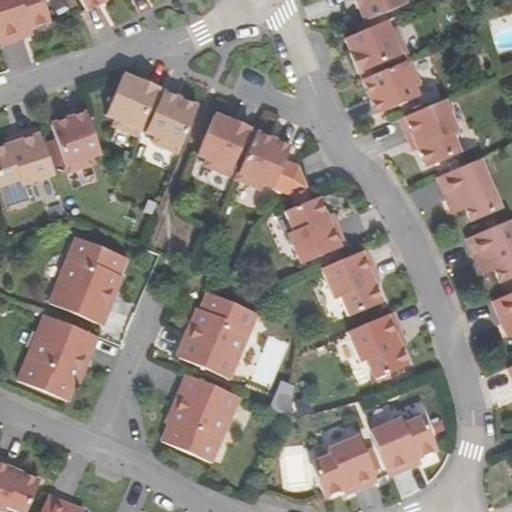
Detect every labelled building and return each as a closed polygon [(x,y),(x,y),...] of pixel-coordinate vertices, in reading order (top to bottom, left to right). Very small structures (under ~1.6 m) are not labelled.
[(46,22),(37,0),(0,0),(0,44),(22,36),(20,32),(28,29),(46,22)] [(350,0),(355,9),(357,10),(363,23),(365,23),(367,29),(381,23),(378,17),(402,7),(399,0),(350,0)] [(388,32),(384,22),(381,23),(367,29),(344,39),(350,54),(349,56),(357,74),(360,75),(362,81),(379,74),(376,67),(405,54),(395,30),(388,32)] [(419,86),(409,61),(379,74),(362,81),(360,82),(375,116),(417,99),(413,88),(419,86)] [(129,137),(149,88),(128,80),(127,83),(114,77),(97,117),(106,120),(104,127),(129,137)] [(194,109),(155,93),(148,111),(155,113),(145,138),(154,141),(151,148),(174,157),(194,109)] [(399,120),(410,145),(415,142),(417,147),(419,151),(426,168),(459,154),(451,136),(457,133),(444,101),(399,120)] [(85,113),(50,125),(68,174),(92,165),(90,160),(100,156),(85,113)] [(248,152),(256,135),(248,132),(249,130),(229,121),(228,124),(214,119),(197,158),(206,162),(203,168),(228,179),(241,149),(248,152)] [(53,176),(36,129),(11,139),(13,144),(4,147),(0,148),(0,189),(19,182),(21,188),(53,176)] [(286,152),(288,147),(256,134),(256,135),(248,152),(235,182),(259,192),(262,185),(288,196),(303,190),(294,169),(281,164),(286,152)] [(13,144),(11,139),(2,142),(4,147),(13,144)] [(413,154),(419,151),(417,147),(415,142),(410,145),(413,154)] [(502,212),(480,160),(436,179),(449,208),(455,206),(457,213),(465,209),(471,224),(502,212)] [(342,245),(332,221),(326,224),(324,218),(315,198),(308,202),(303,190),(288,196),(293,208),(282,213),(291,234),(285,236),(298,265),(342,245)] [(329,215),(324,218),(326,224),(332,221),(329,215)] [(511,220),(466,240),(478,269),(483,267),(486,274),(493,271),(499,284),(511,278),(511,220)] [(124,259),(76,238),(49,302),(102,325),(124,273),(120,271),(124,259)] [(368,276),(373,274),(363,251),(318,270),(331,299),(337,297),(345,316),(379,302),(372,284),(368,276)] [(376,282),(373,274),(368,276),(372,284),(376,282)] [(509,331),(511,337),(511,293),(492,302),(505,333),(509,331)] [(201,310),(198,309),(177,357),(230,380),(257,316),(207,295),(201,310)] [(405,366),(397,346),(394,341),(400,337),(390,314),(345,333),(356,363),(363,360),(371,381),(405,366)] [(74,389),(97,337),(44,315),(16,380),(65,401),(71,387),(74,389)] [(403,343),(400,337),(394,341),(397,346),(403,343)] [(211,463),(239,399),(187,376),(167,424),(171,426),(164,442),(211,463)] [(387,473),(410,463),(408,459),(416,455),(434,446),(420,413),(401,421),(398,416),(367,429),(387,473)] [(323,494),(342,487),(349,484),(352,489),(376,478),(356,434),(325,447),(327,453),(309,461),(323,494)] [(418,460),(416,455),(408,459),(410,463),(418,460)] [(26,511),(39,483),(21,474),(13,471),(15,465),(0,458),(0,511),(3,511),(5,510),(10,511),(26,511)] [(23,469),(15,465),(13,471),(21,474),(23,469)] [(344,493),(352,489),(349,484),(342,487),(344,493)] [(74,511),(75,511),(46,498),(39,511),(74,511)]
